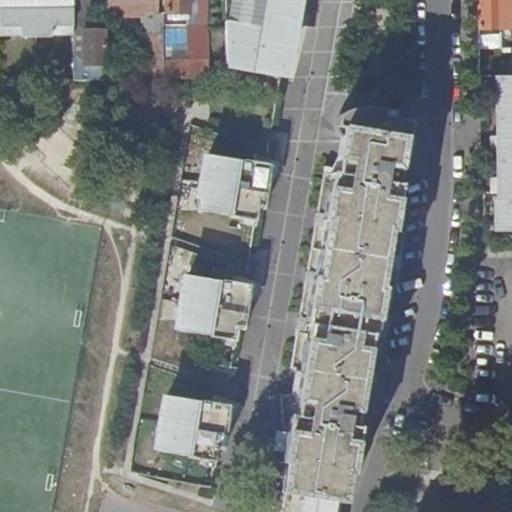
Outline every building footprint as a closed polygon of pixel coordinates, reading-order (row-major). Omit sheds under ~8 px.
[(0,0),(0,35),(74,34),(73,0),(0,0)] [(141,13),(160,13),(159,0),(109,0),(110,14),(141,13)] [(166,0),(167,12),(182,12),(190,12),(189,0),(166,0)] [(224,0),(226,66),(287,77),(295,17),(302,18),(304,0),(224,0)] [(511,0),(481,0),(481,5),(479,4),(479,28),(511,27),(511,0)] [(164,19),(164,12),(160,13),(141,13),(141,35),(164,35),(164,19)] [(74,54),(74,80),(106,79),(106,29),(85,29),(85,54),(74,54)] [(480,34),(479,50),(503,50),(503,35),(480,34)] [(141,35),(141,79),(152,79),(164,79),(164,48),(164,35),(141,35)] [(209,78),(209,60),(170,60),(170,48),(164,48),(164,79),(209,78)] [(511,74),(497,75),(497,94),(490,94),(490,110),(497,110),(498,136),(490,136),(490,151),(498,151),(498,177),(491,177),(491,193),(498,193),(499,228),(511,227),(511,74)] [(340,502),(343,488),(345,473),(349,474),(357,428),(353,427),(368,336),(372,337),(381,290),(376,289),(385,231),(390,231),(398,185),(394,185),(401,139),(343,129),(335,175),(330,174),(322,220),(327,221),(317,278),(313,278),(305,325),(309,326),(294,416),(290,416),(282,462),(286,463),(280,491),(340,502)] [(242,157),(201,151),(192,206),(256,220),(258,207),(265,209),(272,163),(242,158),(242,157)] [(221,276),(181,271),(172,327),(211,333),(211,334),(236,339),(238,327),(245,328),(251,282),(221,278),(221,276)] [(162,392),(152,448),(192,452),(192,455),(216,459),(219,447),(225,448),(230,402),(199,396),(199,399),(162,392)] [(338,511),(340,502),(280,491),(275,489),(272,511),(338,511)]
